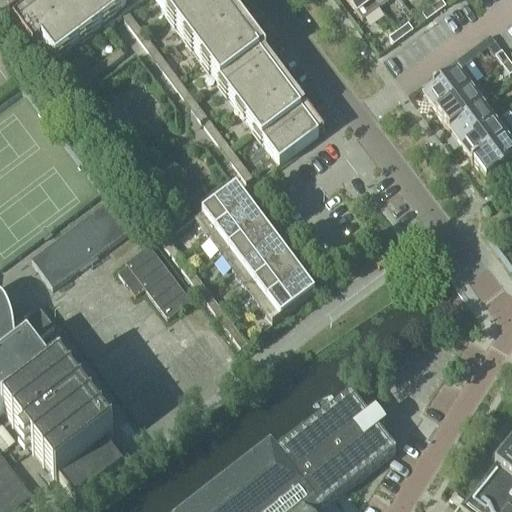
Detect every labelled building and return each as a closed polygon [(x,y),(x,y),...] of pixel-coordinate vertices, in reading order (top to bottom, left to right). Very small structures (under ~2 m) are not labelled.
[(59,0),(16,32),(32,53),(41,46),(55,64),(101,30),(104,34),(105,33),(122,21),(128,16),(149,0),(151,0),(279,170),(318,140),(213,0),(59,0)] [(379,11),(370,0),(344,0),(362,23),(379,11)] [(393,0),(370,0),(379,11),(393,0)] [(446,9),(441,3),(431,10),(436,17),(446,9)] [(426,24),(436,17),(431,10),(421,17),(426,24)] [(153,49),(136,27),(129,31),(141,47),(146,54),(153,49)] [(408,27),(398,34),(403,40),(413,33),(408,27)] [(403,40),(398,34),(388,41),(393,48),(403,40)] [(113,67),(124,59),(119,52),(108,61),(113,67)] [(509,64),(501,54),(495,59),(502,69),(509,64)] [(511,76),(511,68),(509,64),(502,69),(509,79),(511,76)] [(436,116),(477,87),(464,70),(436,91),(435,90),(432,91),(433,93),(424,99),(436,116)] [(187,95),(170,73),(164,78),(181,100),(187,95)] [(89,85),(84,79),(72,88),(77,94),(89,85)] [(482,110),(490,105),(477,87),(436,116),(435,116),(449,135),(450,134),(482,110)] [(462,150),(502,120),(501,119),(493,125),(482,110),(450,134),(462,150)] [(222,142),(205,119),(198,124),(215,146),(222,142)] [(473,165),(511,135),(511,134),(502,120),(462,150),(473,165)] [(511,135),(473,165),(470,167),(472,169),(473,167),(477,173),(485,184),(499,174),(505,169),(509,174),(511,172),(511,135)] [(256,187),(239,165),(233,170),(245,185),(249,192),(256,187)] [(208,241),(247,211),(249,210),(236,192),(194,223),(208,241)] [(53,294),(135,233),(113,204),(31,265),(53,294)] [(220,258),(260,229),(262,227),(249,210),(247,211),(208,241),(220,258)] [(233,276),(273,246),(275,245),(262,227),(260,229),(220,258),(233,276)] [(175,265),(182,261),(168,242),(161,247),(175,265)] [(246,293),(286,263),(288,262),(275,245),(273,246),(233,276),(246,293)] [(190,306),(148,251),(125,269),(126,271),(117,278),(135,301),(144,294),(166,324),(190,306)] [(194,278),(182,261),(175,265),(188,283),(194,278)] [(259,310),(299,281),(301,279),(288,262),(286,263),(246,293),(259,310)] [(207,295),(194,278),(188,283),(201,300),(207,295)] [(273,329),(312,299),(314,297),(301,279),(299,281),(259,310),(273,329)] [(207,295),(201,300),(214,317),(220,313),(207,295)] [(0,511),(14,511),(31,499),(0,458),(0,415),(2,414),(55,484),(58,482),(75,504),(122,468),(106,446),(112,442),(58,371),(52,376),(32,349),(54,333),(41,315),(13,337),(12,322),(7,314),(0,304),(0,511)] [(233,330),(220,313),(214,317),(227,335),(233,330)] [(233,330),(227,335),(240,353),(247,348),(233,330)] [(323,511),(395,457),(378,435),(384,431),(359,399),(353,403),(350,399),(275,457),(269,450),(262,453),(255,457),(256,458),(210,493),(212,495),(190,511),(323,511)] [(511,511),(511,451),(494,473),(496,475),(466,511),(511,511)]
